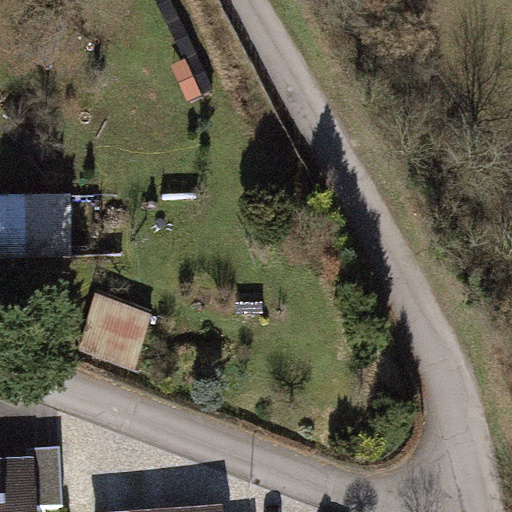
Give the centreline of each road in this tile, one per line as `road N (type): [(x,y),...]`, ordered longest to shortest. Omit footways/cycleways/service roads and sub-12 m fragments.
road 1 (residential): [(475,511),(434,367),(381,243),(244,0)]
road 2 (residential): [(0,350),(461,511)]
